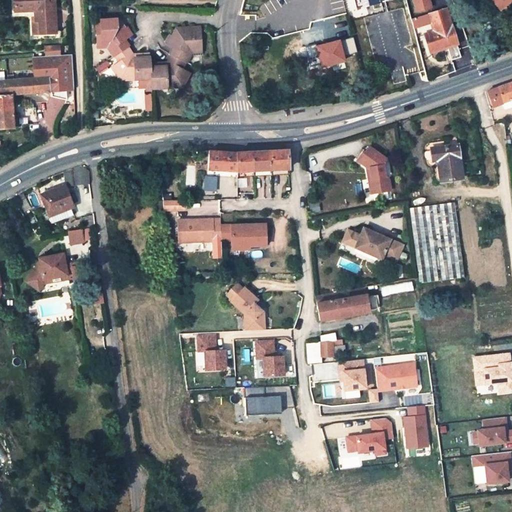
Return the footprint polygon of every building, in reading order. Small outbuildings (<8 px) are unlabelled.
[(13,0),(15,14),(35,13),(35,20),(35,23),(39,23),(40,36),(56,35),(55,2),(54,0),(13,0)] [(414,0),(417,11),(431,7),(429,0),(414,0)] [(452,0),(456,9),(471,1),(470,0),(452,0)] [(510,0),(490,0),(499,10),(499,9),(510,0)] [(457,44),(446,9),(428,14),(433,29),(435,28),(436,31),(434,31),(425,34),(430,52),(457,44)] [(121,22),(96,23),(97,44),(105,44),(109,43),(112,48),(109,50),(113,56),(120,52),(126,48),(122,42),(125,40),(132,35),(127,27),(125,28),(121,22)] [(200,28),(175,29),(172,36),(170,35),(165,43),(172,47),(177,49),(173,56),(186,62),(187,63),(190,55),(187,54),(189,50),(201,49),(200,28)] [(123,79),(147,78),(148,78),(148,69),(142,69),(142,58),(132,58),(130,56),(132,54),(128,47),(127,47),(126,48),(120,52),(113,56),(114,57),(115,56),(119,62),(117,64),(121,71),(118,73),(123,79)] [(46,57),(60,57),(59,48),(52,48),(52,53),(46,54),(46,57)] [(181,77),(184,71),(182,69),(186,62),(173,56),(171,55),(168,62),(170,64),(168,66),(158,67),(159,77),(154,78),(154,88),(180,87),(184,79),(181,77)] [(0,73),(0,129),(14,128),(12,95),(51,92),(66,91),(74,91),(72,56),(60,57),(46,57),(47,70),(48,77),(14,80),(14,75),(8,76),(8,81),(5,81),(4,73),(0,73)] [(26,72),(47,70),(46,57),(25,59),(26,72)] [(112,68),(116,74),(117,74),(118,73),(121,71),(117,64),(112,68)] [(159,77),(158,67),(150,67),(150,78),(154,78),(159,77)] [(186,80),(190,73),(184,71),(181,77),(184,79),(186,80)] [(511,81),(487,91),(493,106),(502,103),(504,109),(511,106),(511,81)] [(67,101),(66,91),(51,92),(52,98),(67,101)] [(462,178),(457,144),(431,147),(432,162),(437,161),(440,181),(450,180),(462,178)] [(370,194),(390,191),(388,180),(384,177),(382,164),(385,159),(367,147),(363,153),(361,152),(355,161),(366,168),(367,169),(369,168),(371,179),(368,180),(370,194)] [(268,150),(269,169),(288,168),(287,149),(268,150)] [(236,151),(209,150),(209,156),(208,169),(236,171),(236,151)] [(269,169),(268,150),(252,151),(252,170),(253,175),(269,175),(269,169)] [(236,151),(236,171),(237,176),(253,175),(252,170),(252,151),(236,151)] [(65,185),(90,184),(88,172),(80,166),(63,172),(65,185)] [(205,189),(217,190),(218,176),(206,175),(205,189)] [(64,184),(40,194),(51,223),(72,215),(69,208),(73,206),(64,184)] [(161,200),(162,210),(185,210),(184,200),(161,200)] [(410,208),(420,283),(463,277),(453,202),(410,208)] [(84,228),(95,226),(94,215),(83,219),(83,221),(84,228)] [(178,242),(221,241),(221,239),(221,225),(221,223),(213,223),(212,220),(197,221),(197,219),(177,220),(178,242)] [(265,224),(221,225),(221,239),(232,239),(232,243),(244,243),(244,248),(259,248),(259,246),(266,246),(265,224)] [(403,244),(363,228),(360,235),(347,230),(342,242),(355,247),(381,259),(383,254),(396,260),(403,244)] [(69,231),(71,245),(84,243),(83,229),(69,231)] [(44,260),(40,261),(28,282),(40,290),(44,283),(55,281),(54,277),(68,274),(64,253),(44,257),(44,260)] [(72,267),(74,283),(83,282),(81,266),(72,267)] [(364,286),(315,295),(320,320),(372,310),(372,308),(372,306),(368,306),(364,286)] [(230,301),(243,314),(243,321),(248,321),(249,331),(263,330),(262,311),(259,311),(254,305),(257,301),(244,288),(230,301)] [(381,293),(370,294),(372,306),(372,308),(383,306),(381,293)] [(103,294),(92,296),(94,306),(104,304),(103,294)] [(206,369),(228,369),(228,347),(217,347),(217,333),(197,333),(197,351),(206,351),(206,369)] [(321,342),(333,342),(336,341),(334,333),(321,336),(321,342)] [(264,358),(265,375),(287,374),(286,353),(276,353),(276,339),(256,340),(256,358),(264,358)] [(318,342),(319,357),(334,356),(334,355),(333,346),(343,345),(342,340),(336,341),(333,342),(321,342),(320,342),(318,342)] [(319,357),(318,342),(306,344),(307,363),(319,361),(319,357)] [(343,345),(333,346),(334,355),(345,354),(343,345)] [(511,353),(475,356),(477,383),(500,382),(501,391),(511,389),(511,353)] [(362,359),(339,362),(340,372),(343,372),(344,380),(345,390),(366,388),(362,359)] [(414,363),(375,368),(377,391),(417,386),(414,363)] [(404,415),(406,447),(429,446),(427,404),(409,405),(409,415),(404,415)] [(371,432),(346,434),(347,454),(388,452),(388,437),(394,437),(393,417),(371,419),(371,432)] [(483,429),(476,430),(478,445),(511,440),(511,430),(506,431),(504,417),(482,419),(483,429)] [(488,464),(489,482),(511,480),(511,472),(511,452),(472,454),(472,465),(488,464)]
